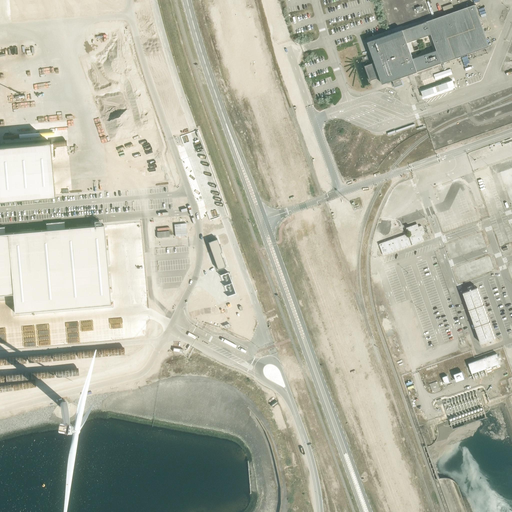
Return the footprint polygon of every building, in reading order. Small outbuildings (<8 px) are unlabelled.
[(442,7),(444,12),(453,9),(452,4),(442,7)] [(395,87),(403,84),(400,78),(417,71),(441,63),(489,46),(475,5),(392,33),(367,42),(375,62),(364,66),(370,81),(380,77),(382,84),(386,83),(387,83),(388,84),(388,83),(389,83),(389,82),(389,81),(392,80),(395,87)] [(364,64),(371,63),(370,55),(362,57),(364,64)] [(450,70),(441,73),(442,78),(452,74),(450,70)] [(0,199),(54,195),(49,142),(0,146),(0,199)] [(424,241),(422,236),(425,235),(421,226),(419,227),(418,224),(406,228),(408,234),(379,244),(383,256),(424,241)] [(0,294),(13,294),(14,313),(111,304),(104,225),(0,234),(0,294)] [(217,239),(208,242),(218,269),(225,267),(220,253),(222,252),(217,239)] [(495,339),(477,288),(462,294),(480,345),(495,339)] [(500,363),(496,353),(468,363),(471,373),(478,371),(484,368),(500,363)] [(463,378),(460,370),(452,373),(455,381),(463,378)] [(440,391),(437,381),(429,384),(432,393),(440,391)]
